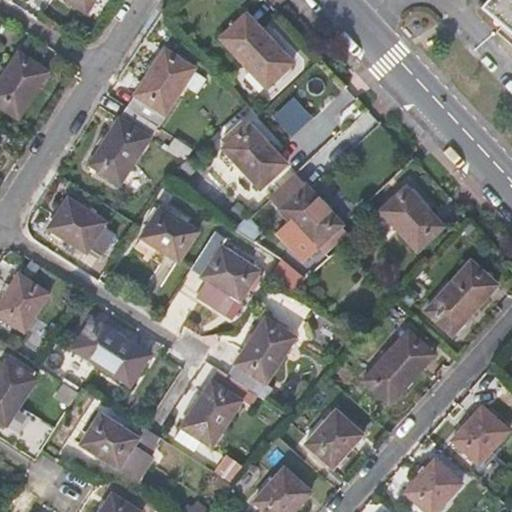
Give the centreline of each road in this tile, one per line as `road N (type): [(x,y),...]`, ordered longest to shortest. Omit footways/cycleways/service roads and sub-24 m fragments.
road 1 (residential): [(511,317),(341,511)]
road 2 (secondary): [(511,184),(334,0)]
road 3 (residential): [(0,236),(181,353)]
road 4 (residential): [(0,226),(104,70)]
road 5 (residential): [(0,7),(104,70)]
